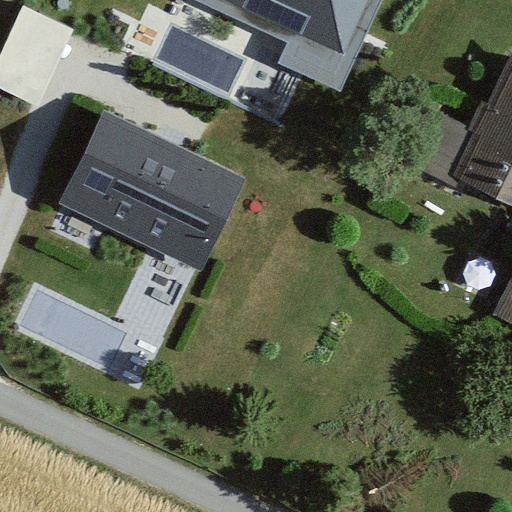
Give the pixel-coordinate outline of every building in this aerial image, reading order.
[(25,0),(21,0),(0,49),(0,81),(39,99),(74,21),(25,0)] [(367,0),(227,0),(343,52),(367,0)] [(447,178),(511,209),(511,58),(506,56),(466,138),(436,123),(412,172),(443,187),(447,178)] [(244,180),(103,113),(59,203),(200,271),(244,180)] [(511,274),(490,327),(511,336),(511,274)]
